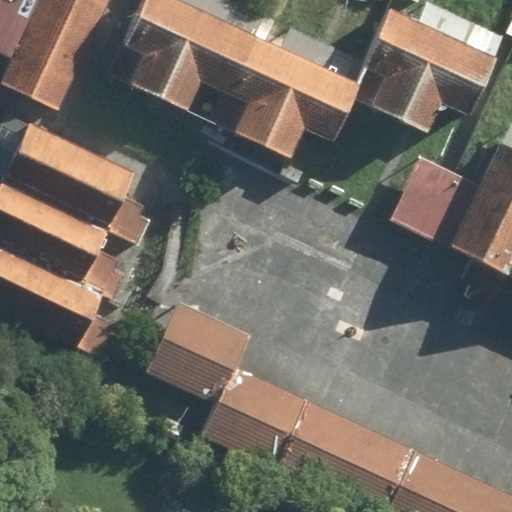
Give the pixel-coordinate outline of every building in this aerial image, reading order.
[(103,0),(29,0),(0,63),(0,97),(9,104),(49,117),(103,0)] [(337,89),(138,0),(123,0),(100,53),(120,62),(106,91),(130,106),(164,117),(178,87),(226,109),(213,139),(235,154),(271,165),(284,135),(311,147),(337,89)] [(477,63),(369,14),(348,44),(341,73),(360,81),(346,112),(372,127),(408,143),(422,112),(449,124),(477,63)] [(0,327),(60,355),(85,299),(68,291),(91,240),(119,179),(12,130),(0,143),(0,327)] [(511,163),(484,150),(433,255),(448,270),(486,280),(509,298),(503,312),(511,315),(511,320),(511,325),(511,163)] [(239,340),(164,307),(142,345),(133,375),(201,406),(188,439),(349,511),(511,511),(511,502),(226,370),(239,340)]
